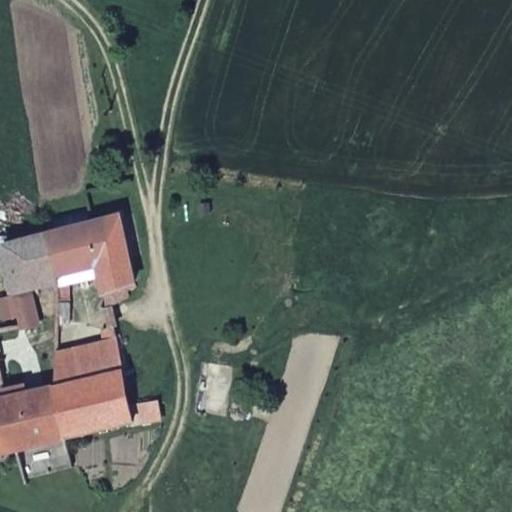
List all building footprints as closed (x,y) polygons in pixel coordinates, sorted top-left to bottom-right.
[(100,236),(53,248),(10,258),(21,308),(4,312),(8,329),(24,325),(29,340),(47,336),(36,290),(101,273),(111,317),(132,311),(128,296),(143,292),(130,229),(112,233),(115,247),(103,249),(100,236)] [(54,402),(131,388),(121,358),(55,370),(54,402)] [(54,402),(54,452),(144,434),(146,437),(168,434),(162,411),(139,416),(131,388),(54,402)] [(0,462),(10,461),(54,452),(54,402),(0,412),(0,462)] [(17,492),(63,482),(54,452),(10,461),(17,492)]
